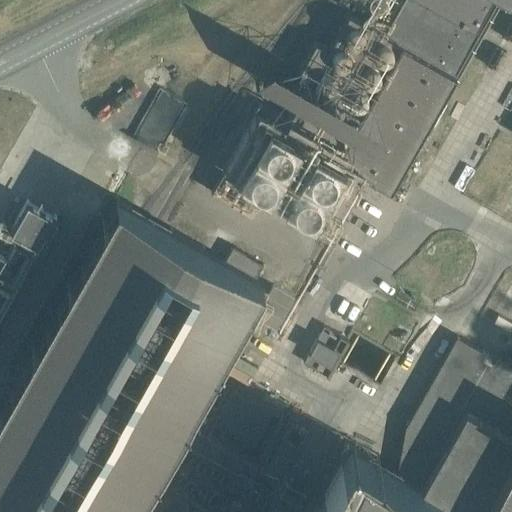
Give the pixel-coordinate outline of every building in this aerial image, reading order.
[(240,138),(225,164),(261,185),(269,189),(297,205),(330,224),(356,177),(360,171),(362,172),(374,179),(388,187),(390,188),(391,187),(395,179),(398,173),(401,170),(455,74),(454,73),(455,71),(459,64),(462,60),(463,58),(467,51),(469,47),(470,45),(473,40),(486,16),(488,14),(495,0),(502,0),(505,2),(507,3),(511,5),(511,0),(401,0),(397,7),(396,9),(392,16),(390,19),(388,23),(387,26),(386,27),(383,33),(361,20),(349,13),(348,13),(342,23),(338,30),(328,48),(327,47),(314,40),(298,68),(311,76),(287,119),(277,114),(259,103),(254,112),(240,138)] [(156,88),(140,130),(166,140),(182,98),(156,88)] [(115,196),(0,399),(0,511),(128,511),(149,476),(147,475),(169,436),(171,437),(180,422),(182,423),(205,383),(203,382),(261,279),(255,275),(262,263),(231,245),(225,257),(158,220),(115,196)] [(26,199),(9,229),(39,245),(56,216),(26,199)] [(0,252),(0,304),(30,249),(15,241),(7,256),(0,252)] [(272,285),(254,317),(275,329),(293,297),(275,287),(272,285)] [(323,324),(302,361),(327,375),(348,338),(323,324)] [(511,511),(511,366),(511,367),(497,358),(476,346),(464,339),(456,335),(417,402),(404,425),(397,463),(395,470),(391,467),(376,459),(367,454),(361,450),(358,449),(352,445),(348,443),(343,452),(339,459),(333,470),(332,472),(330,475),(326,472),(318,487),(317,488),(317,489),(321,491),(317,498),(313,506),(307,502),(305,507),(304,508),(301,511),(511,511)] [(282,439),(281,439),(264,469),(275,475),(288,453),(292,446),(292,445),(282,439)]
